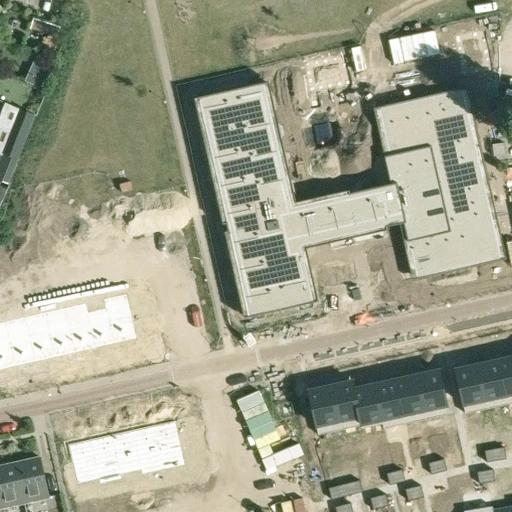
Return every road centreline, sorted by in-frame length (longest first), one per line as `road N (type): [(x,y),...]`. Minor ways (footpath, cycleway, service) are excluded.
road 1 (residential): [(511,301),(0,414)]
road 2 (unknown): [(335,404),(439,408),(460,433),(480,511)]
